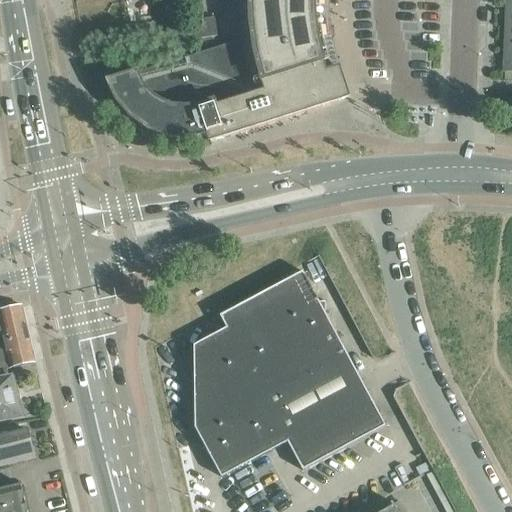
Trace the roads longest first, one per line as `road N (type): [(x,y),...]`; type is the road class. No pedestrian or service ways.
road 1 (secondary): [(463,162),(345,167),(114,210),(55,230)]
road 2 (residential): [(384,191),(415,341),(502,511)]
road 3 (secondary): [(63,269),(187,229),(384,191)]
road 4 (secondary): [(119,511),(63,269)]
road 5 (secondary): [(55,230),(18,0)]
road 6 (residential): [(463,162),(465,0)]
road 7 (secondary): [(384,191),(511,191)]
